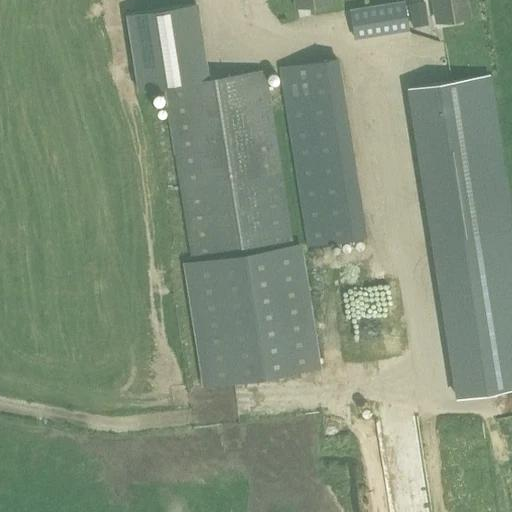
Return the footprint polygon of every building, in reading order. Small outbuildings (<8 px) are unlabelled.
[(434,1),(437,21),(468,16),(465,0),(436,0),(437,1),(434,1)] [(424,1),(408,4),(412,28),(428,25),(424,1)] [(405,2),(350,10),(354,37),(409,28),(405,2)] [(264,70),(208,79),(196,3),(127,14),(139,89),(165,85),(192,260),(185,261),(205,384),(318,366),(298,244),(292,245),(264,70)] [(296,168),(307,242),(364,233),(338,56),(279,65),(295,168),(296,168)] [(474,256),(511,249),(511,175),(496,74),(409,87),(433,242),(471,236),(474,256)]
